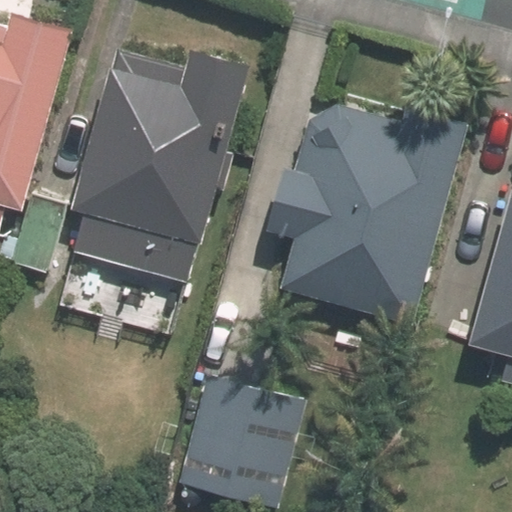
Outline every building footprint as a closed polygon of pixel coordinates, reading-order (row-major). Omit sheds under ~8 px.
[(29,205),(78,24),(19,8),(14,26),(0,22),(0,230),(2,232),(11,201),(29,205)] [(202,235),(249,61),(191,46),(185,66),(121,49),(79,202),(86,203),(74,245),(180,273),(191,232),(202,235)] [(418,316),(474,113),(409,95),(404,116),(334,97),(308,110),(294,163),(290,163),(273,223),(299,230),(285,280),(297,283),(287,317),(356,336),(366,302),(418,316)] [(74,199),(40,189),(21,260),(55,269),(74,199)] [(511,208),(477,335),(511,344),(511,346),(505,374),(511,375),(511,208)] [(286,511),(318,397),(218,370),(183,500),(228,511),(286,511)]
